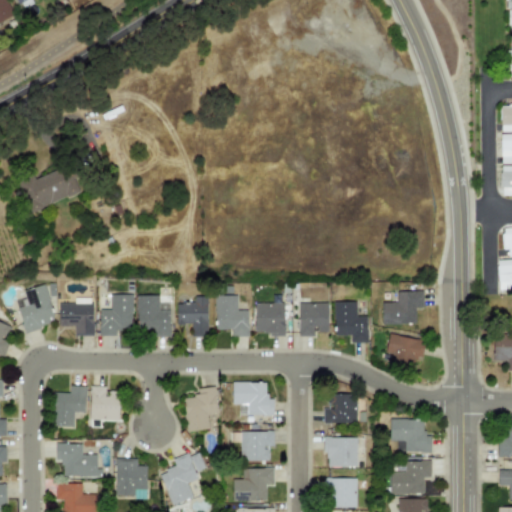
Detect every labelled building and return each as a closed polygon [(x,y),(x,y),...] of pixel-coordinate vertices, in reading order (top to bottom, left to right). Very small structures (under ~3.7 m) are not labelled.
[(0,0),(0,20),(9,16),(2,0),(0,0)] [(31,3),(29,0),(14,0),(20,9),(31,3)] [(511,104),(498,105),(499,132),(511,131),(511,104)] [(511,135),(498,135),(499,163),(511,162),(511,135)] [(16,180),(26,211),(79,193),(70,165),(32,178),(31,175),(16,180)] [(511,195),(511,166),(499,166),(499,195),(511,195)] [(511,227),(502,228),(503,255),(511,254),(511,227)] [(497,288),(511,287),(511,258),(496,259),(497,288)] [(13,300),(23,332),(54,323),(42,284),(21,290),(23,297),(13,300)] [(380,302),(380,323),(414,323),(414,308),(421,308),(421,291),(395,291),(395,302),(380,302)] [(98,332),(130,333),(131,294),(109,294),(108,309),(98,309),(98,332)] [(152,336),(168,336),(168,310),(157,310),(157,295),(135,295),(136,329),(152,329),(152,336)] [(212,296),(214,330),(230,329),(230,336),(247,336),(246,310),(235,310),(235,295),(212,296)] [(189,324),(190,331),(205,331),(205,296),(193,297),(193,303),(174,303),(175,324),(189,324)] [(91,336),(91,298),(73,298),(73,303),(57,303),(57,326),(72,326),(72,336),(91,336)] [(365,343),(365,316),(354,316),(354,301),(332,301),(332,335),(349,335),(348,342),(365,343)] [(253,334),(282,335),(282,303),(253,302),(253,334)] [(326,303),(297,302),(297,336),(313,336),(313,332),(326,332),(326,303)] [(8,344),(1,341),(7,326),(0,322),(0,355),(3,356),(8,344)] [(384,353),(389,353),(388,363),(411,365),(412,357),(420,358),(422,339),(386,335),(384,353)] [(511,370),(511,335),(492,335),(491,360),(505,360),(505,370),(511,370)] [(230,404),(245,404),(245,415),(271,415),(271,398),(264,398),(265,382),(230,382),(230,404)] [(51,392),(50,426),(71,427),(72,412),(83,412),(84,385),(67,385),(67,393),(51,392)] [(104,386),(89,386),(88,420),(116,421),(117,391),(104,391),(104,386)] [(207,429),(205,414),(216,412),(213,386),(196,388),(197,396),(181,398),(185,431),(207,429)] [(321,423),(355,422),(354,394),(325,394),(325,407),(321,407),(321,423)] [(387,441),(395,441),(394,451),(428,452),(429,435),(422,435),(422,419),(388,418),(387,441)] [(511,421),(506,421),(505,437),(496,437),(495,456),(511,456),(511,421)] [(271,431),(230,432),(230,442),(238,442),(238,461),(267,460),(267,447),(271,446),(271,431)] [(323,466),(354,467),(355,437),(324,437),(323,466)] [(53,443),(54,462),(61,462),(61,476),(100,476),(99,467),(95,467),(95,454),(80,454),(79,443),(53,443)] [(157,473),(171,505),(191,496),(185,483),(195,478),(184,453),(170,459),(173,465),(157,473)] [(193,471),(203,467),(197,453),(187,457),(193,471)] [(135,459),(114,458),(113,496),(145,497),(145,466),(134,465),(135,459)] [(387,494),(422,494),(422,477),(429,477),(429,461),(402,460),(402,471),(388,471),(387,494)] [(231,501),(264,501),(264,485),(271,484),(271,468),(240,468),(240,479),(230,479),(231,501)] [(496,485),(506,486),(506,499),(511,499),(511,470),(496,470),(496,485)] [(354,478),(323,478),(323,507),(354,507),(354,478)] [(61,499),(61,511),(90,511),(91,495),(80,495),(80,483),(54,483),(53,499),(61,499)] [(427,511),(428,499),(396,498),(395,511),(427,511)]
